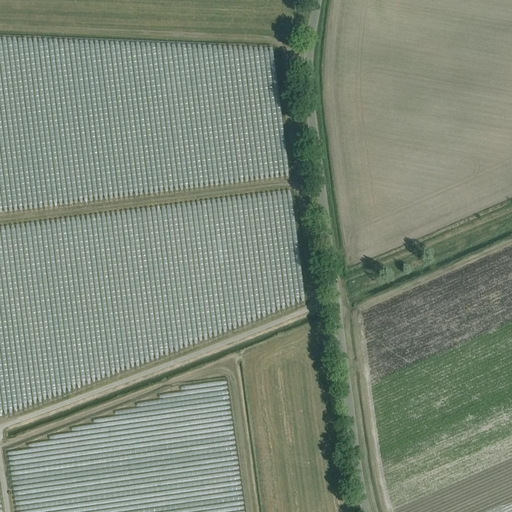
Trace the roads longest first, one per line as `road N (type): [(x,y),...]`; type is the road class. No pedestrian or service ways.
road 1 (unclassified): [(365,511),(311,99),(318,0)]
road 2 (track): [(334,286),(511,206)]
